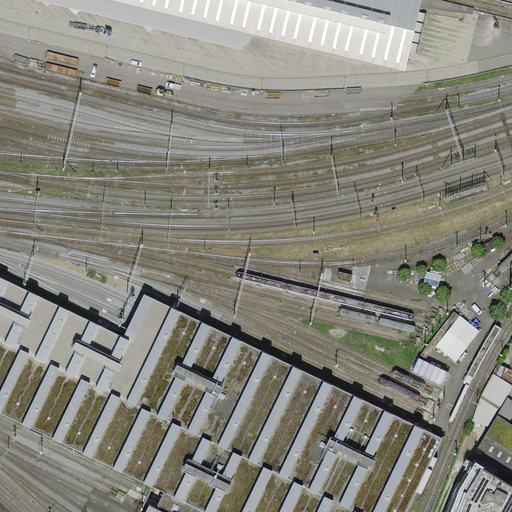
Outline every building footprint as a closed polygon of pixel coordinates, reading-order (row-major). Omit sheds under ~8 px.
[(54,0),(59,4),(62,0),(74,0),(85,10),(94,0),(110,16),(120,7),(136,22),(145,13),(162,29),(171,19),(188,35),(197,25),(213,41),(223,32),(239,47),(256,30),(277,35),(279,27),(381,52),(408,55),(409,51),(415,52),(417,44),(412,42),(412,41),(418,42),(420,34),(414,32),(414,30),(420,32),(422,23),(416,22),(417,20),(423,22),(425,13),(419,12),(421,3),(406,0),(54,0)] [(484,246),(488,252),(497,247),(494,241),(484,246)] [(0,412),(165,492),(161,500),(157,507),(149,504),(148,504),(157,508),(154,511),(406,511),(442,437),(144,293),(144,294),(152,298),(147,309),(141,320),(136,331),(132,340),(0,276),(0,412)] [(460,314),(455,311),(422,353),(427,357),(460,314)] [(500,326),(495,324),(467,373),(472,376),(500,326)] [(511,389),(498,414),(508,421),(511,415),(511,389)] [(511,423),(508,421),(498,414),(470,459),(511,484),(511,423)] [(511,511),(511,484),(470,459),(455,485),(444,511),(511,511)]
